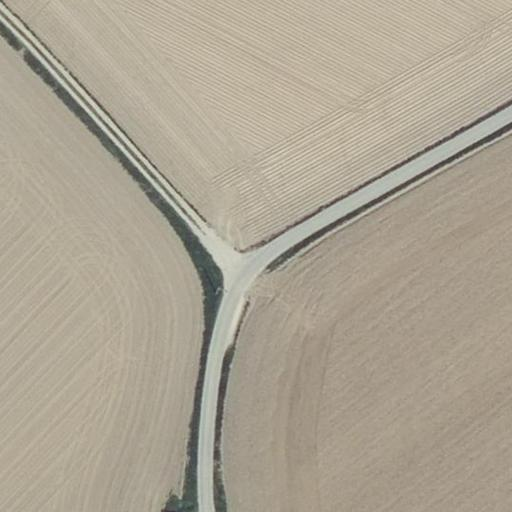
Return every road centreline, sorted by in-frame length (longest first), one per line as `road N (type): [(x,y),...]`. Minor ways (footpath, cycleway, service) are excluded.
road 1 (unclassified): [(242,277),(0,14)]
road 2 (residential): [(511,114),(278,246),(242,277)]
road 3 (residential): [(242,277),(218,339),(206,511)]
